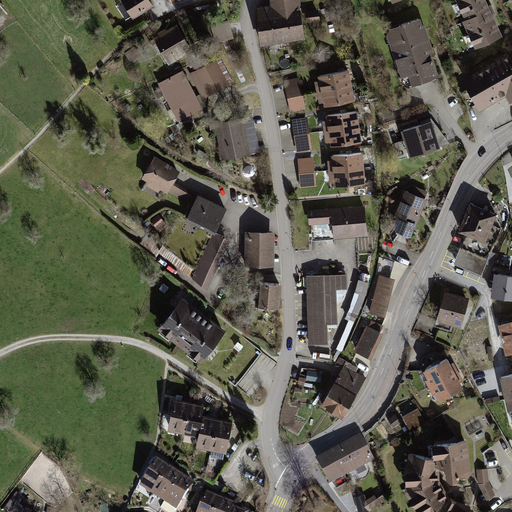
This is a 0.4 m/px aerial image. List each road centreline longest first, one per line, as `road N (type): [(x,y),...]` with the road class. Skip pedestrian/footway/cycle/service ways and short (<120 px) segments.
road 1 (residential): [(295,470),(276,457),(269,426),(286,357),(288,296),(282,197),(247,26),(253,0)]
road 2 (tertiary): [(295,470),(371,394),(459,190),(482,154),(511,132)]
road 3 (track): [(0,353),(62,336),(127,339),(270,416)]
